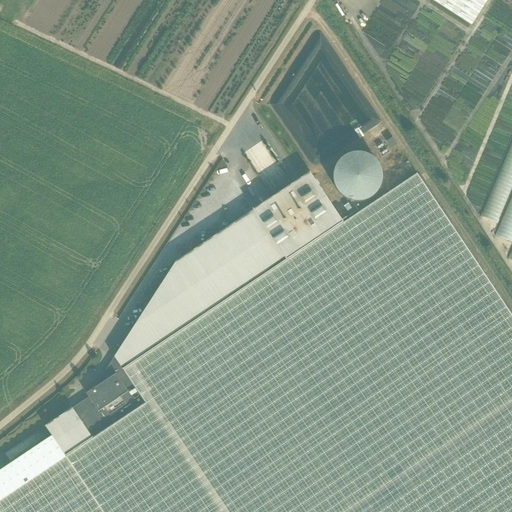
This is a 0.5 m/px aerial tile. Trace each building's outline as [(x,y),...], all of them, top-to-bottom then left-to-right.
[(429,0),(471,27),(488,0),(429,0)] [(395,152),(402,148),(397,139),(390,143),(395,152)] [(387,147),(380,151),(384,158),(391,154),(387,147)] [(0,511),(511,511),(511,319),(418,177),(124,369),(147,403),(0,498),(0,511)] [(511,210),(501,239),(511,243),(511,259),(511,261),(511,210)]
